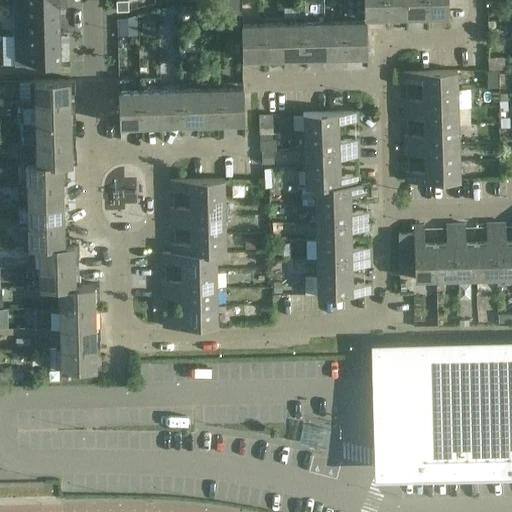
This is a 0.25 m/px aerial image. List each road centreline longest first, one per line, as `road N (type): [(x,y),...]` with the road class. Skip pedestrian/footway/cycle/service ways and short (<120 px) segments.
road 1 (residential): [(113,243),(116,335),(382,330),(386,215)]
road 2 (residential): [(477,0),(478,39),(382,41),(383,77)]
road 3 (residential): [(386,215),(383,77)]
road 4 (residential): [(383,77),(246,81)]
road 5 (residential): [(155,150),(157,241),(113,243)]
road 6 (residential): [(386,215),(501,212),(511,205)]
